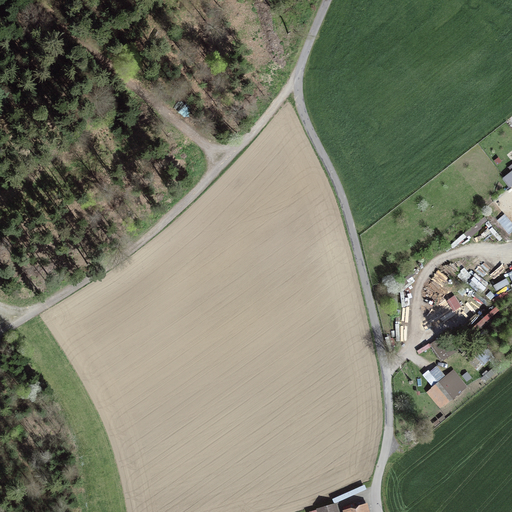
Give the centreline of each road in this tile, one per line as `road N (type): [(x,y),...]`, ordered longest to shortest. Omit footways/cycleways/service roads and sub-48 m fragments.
road 1 (unclassified): [(327,0),(298,93),(344,202),(384,362),(389,423),(378,511)]
road 2 (track): [(299,76),(172,215),(0,333)]
road 3 (track): [(28,0),(226,160)]
road 4 (track): [(384,362),(401,356),(412,337),(430,265),(458,251),(511,243)]
